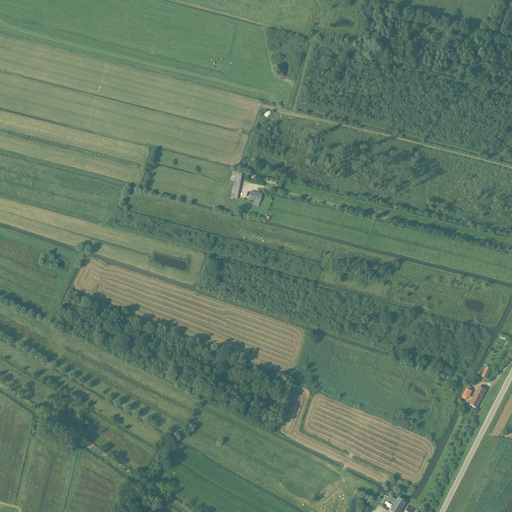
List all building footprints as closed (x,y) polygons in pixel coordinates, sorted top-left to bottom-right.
[(230,198),(237,199),(242,172),(233,170),(230,181),(234,181),(230,198)] [(259,202),(261,195),(251,192),(249,199),(255,201),(253,205),(258,207),(259,202)] [(487,379),(491,369),(486,367),(481,377),(487,379)] [(477,408),(486,390),(479,386),(469,404),(477,408)] [(469,398),(472,392),(466,389),(463,396),(462,398),(466,400),(467,398),(469,398)] [(395,504),(390,511),(391,511),(400,511),(405,504),(398,499),(397,501),(395,504)]
